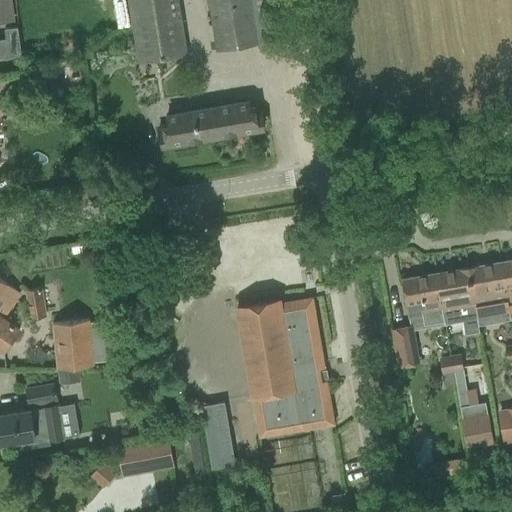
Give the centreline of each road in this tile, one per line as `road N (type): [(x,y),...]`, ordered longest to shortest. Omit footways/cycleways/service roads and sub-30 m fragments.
road 1 (tertiary): [(0,228),(324,174)]
road 2 (residential): [(380,511),(337,252)]
road 3 (tertiary): [(324,174),(511,141)]
road 4 (residential): [(511,233),(337,252)]
road 5 (unknown): [(381,511),(511,488)]
